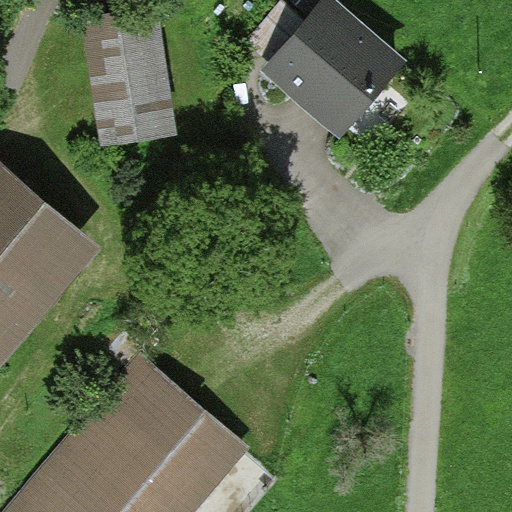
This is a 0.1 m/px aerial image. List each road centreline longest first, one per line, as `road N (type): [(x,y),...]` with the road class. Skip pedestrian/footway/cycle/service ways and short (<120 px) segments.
road 1 (track): [(118,237),(159,279),(267,330),(315,318),(461,193)]
road 2 (track): [(24,72),(53,130),(107,198),(118,237),(100,291),(0,427)]
road 3 (track): [(424,511),(444,243),(461,193),(511,128)]
road 4 (residential): [(54,0),(0,111)]
